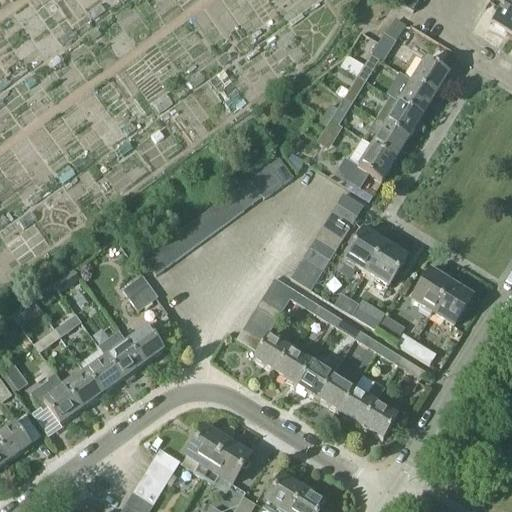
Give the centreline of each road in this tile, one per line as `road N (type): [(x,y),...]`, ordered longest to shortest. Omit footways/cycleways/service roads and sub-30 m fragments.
road 1 (residential): [(386,494),(222,395),(192,392),(164,403),(13,511)]
road 2 (residential): [(386,494),(511,292)]
